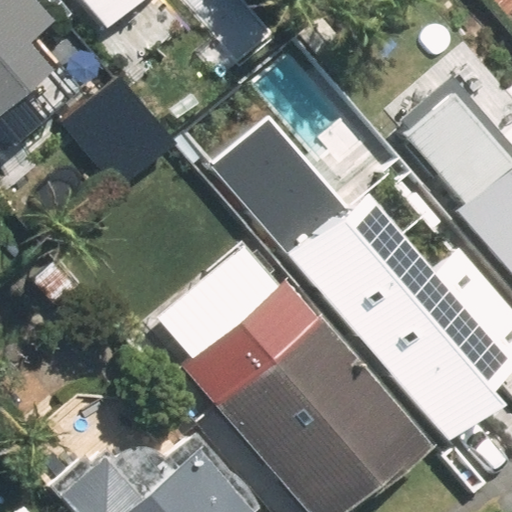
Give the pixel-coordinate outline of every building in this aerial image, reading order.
[(0,165),(16,151),(3,136),(46,99),(0,46),(0,41),(20,25),(0,2),(0,165)] [(155,2),(91,55),(158,134),(221,81),(155,2)] [(435,210),(511,298),(511,150),(508,154),(439,71),(374,125),(441,205),(435,210)] [(102,81),(48,130),(103,191),(157,143),(102,81)] [(207,117),(158,161),(297,317),(415,449),(474,397),(466,389),(480,377),(511,413),(511,348),(351,168),(296,216),(207,117)] [(329,511),(408,446),(297,317),(192,404),(282,511),(329,511)] [(57,511),(243,511),(170,429),(139,456),(116,430),(43,495),(57,511)]
